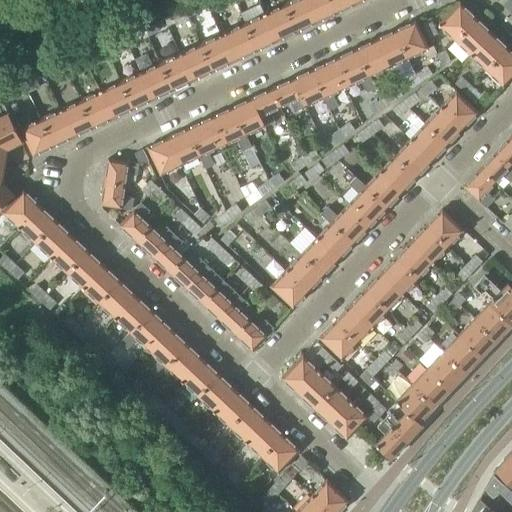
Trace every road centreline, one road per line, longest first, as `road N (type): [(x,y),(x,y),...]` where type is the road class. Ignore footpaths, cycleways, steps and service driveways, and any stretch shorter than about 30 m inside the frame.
road 1 (residential): [(252,378),(79,213),(74,167),(96,145),(406,0)]
road 2 (residential): [(252,378),(436,185)]
road 3 (residential): [(391,509),(252,378)]
road 4 (secondary): [(511,367),(391,509)]
road 5 (secondary): [(433,511),(511,408)]
